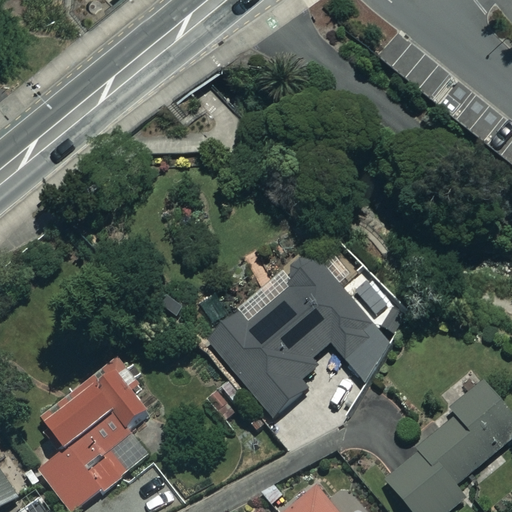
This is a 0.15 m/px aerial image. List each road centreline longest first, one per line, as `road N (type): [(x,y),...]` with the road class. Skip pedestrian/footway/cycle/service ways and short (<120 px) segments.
road 1 (residential): [(511,204),(242,0)]
road 2 (secondary): [(219,0),(0,177)]
